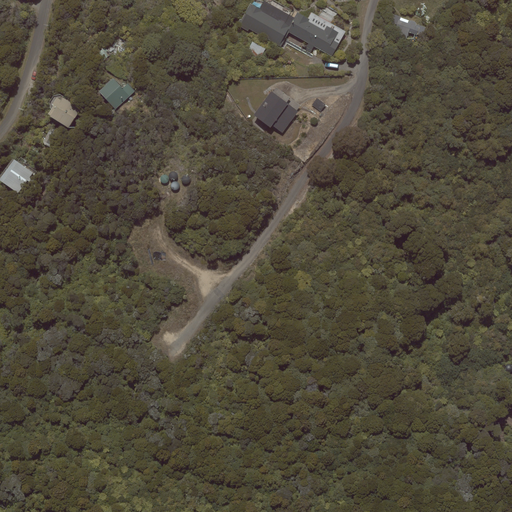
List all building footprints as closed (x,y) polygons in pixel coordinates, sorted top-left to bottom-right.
[(294,18),(264,1),(260,8),(251,3),(241,20),(240,19),(237,25),(248,31),(249,29),(280,47),(289,32),(309,43),(306,50),(311,52),(314,47),(332,56),(346,32),(311,13),(308,18),(297,12),(294,18)] [(406,41),(409,32),(417,35),(417,34),(423,37),(426,27),(417,24),(416,23),(416,22),(414,21),(413,21),(411,21),(410,21),(409,21),(401,18),(401,17),(392,14),(389,22),(397,25),(392,36),(406,41)] [(266,49),(252,42),(244,57),(257,64),(266,49)] [(113,77),(98,91),(115,109),(135,91),(127,84),(123,88),(113,77)] [(273,92),(271,91),(253,115),(270,128),(272,125),(282,133),(298,111),(297,110),(301,105),(276,87),(273,92)] [(50,116),(68,128),(81,108),(60,94),(53,96),(49,102),(51,109),(48,114),(50,116)] [(312,105),(321,111),(326,105),(317,98),(312,105)] [(33,173),(13,158),(0,175),(0,180),(18,193),(27,180),(29,182),(32,179),(29,177),(33,173)]
